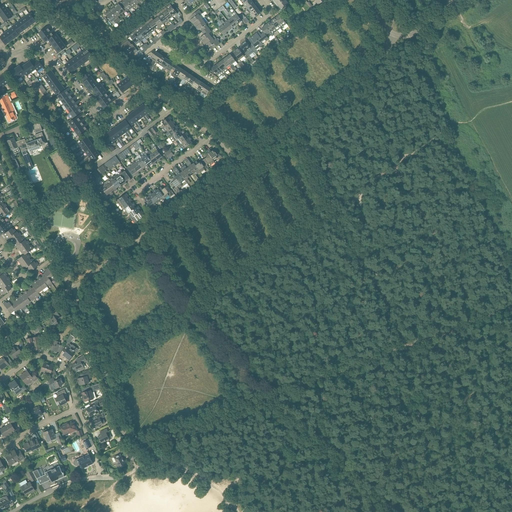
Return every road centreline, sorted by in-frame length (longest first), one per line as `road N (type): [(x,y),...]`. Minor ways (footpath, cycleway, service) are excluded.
road 1 (residential): [(176,106),(141,91),(101,119),(35,46),(8,56)]
road 2 (residential): [(238,165),(382,56),(390,32)]
road 3 (track): [(331,209),(408,345)]
road 4 (residential): [(151,453),(126,476),(75,481),(14,511)]
